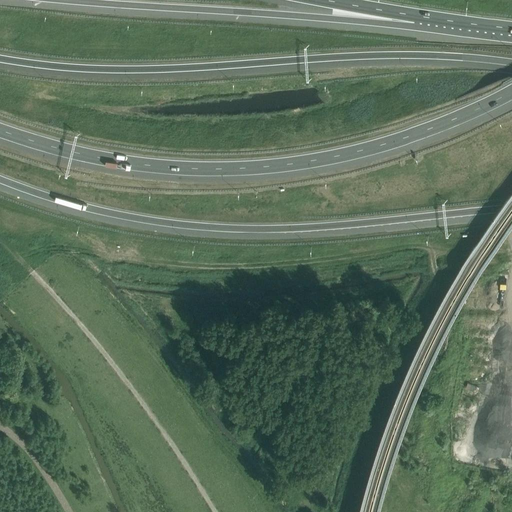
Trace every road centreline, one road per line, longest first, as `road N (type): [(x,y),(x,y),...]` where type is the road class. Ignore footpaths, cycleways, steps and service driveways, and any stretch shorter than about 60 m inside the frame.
road 1 (motorway): [(0,136),(104,166),(251,173),(395,146),(511,92)]
road 2 (motorway): [(0,178),(64,202),(172,224),(289,230),(511,210)]
road 3 (motorway): [(0,58),(144,68),(349,55),(511,62)]
road 4 (motorway): [(50,0),(464,26)]
road 5 (motorway): [(323,0),(464,26)]
